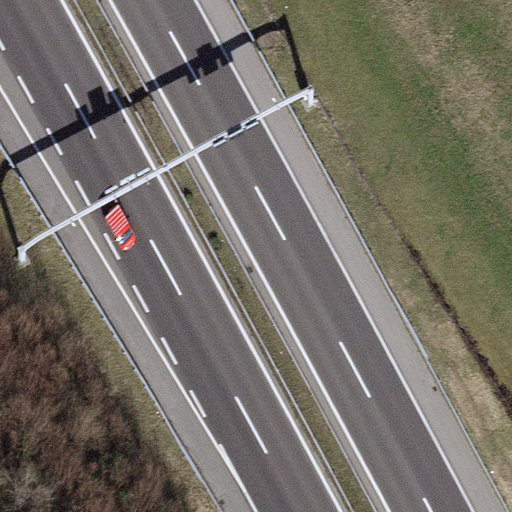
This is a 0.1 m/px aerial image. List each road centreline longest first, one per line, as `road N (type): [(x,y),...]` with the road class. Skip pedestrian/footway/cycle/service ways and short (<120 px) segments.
road 1 (motorway): [(15,0),(295,511)]
road 2 (motorway): [(430,511),(150,0)]
